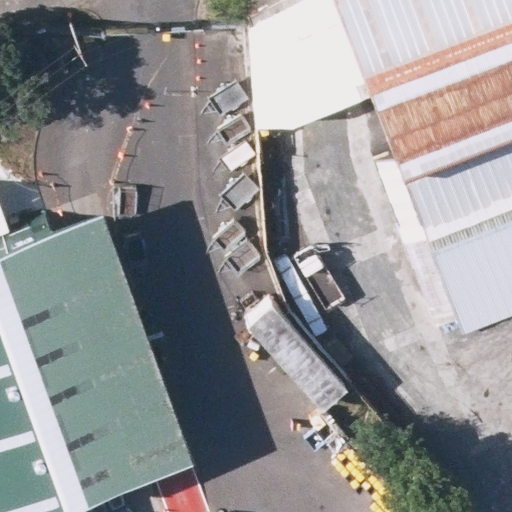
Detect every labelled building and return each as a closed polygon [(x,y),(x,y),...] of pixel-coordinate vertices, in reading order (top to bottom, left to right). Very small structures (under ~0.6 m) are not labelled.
[(511,0),(273,0),(240,15),(237,24),(245,130),(345,93),(369,156),(362,156),(442,367),(484,349),(468,308),(511,291),(511,0)] [(233,147),(226,27),(185,29),(192,150),(233,147)] [(170,451),(79,198),(0,227),(0,404),(34,503),(170,451)] [(511,348),(503,327),(483,336),(511,401),(511,348)] [(332,377),(280,328),(253,356),(305,406),(307,403),(332,377)] [(348,511),(379,485),(309,405),(274,435),(340,511),(348,511)]
